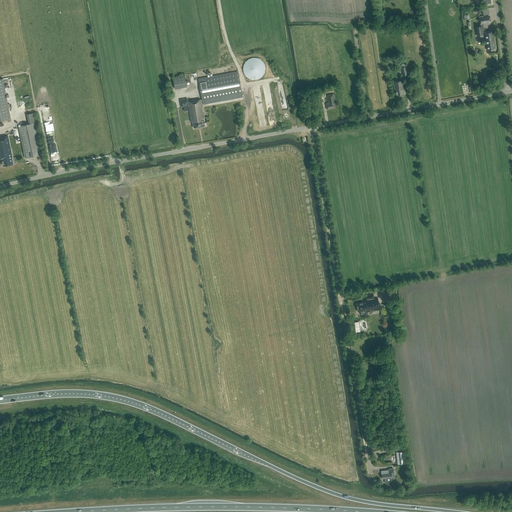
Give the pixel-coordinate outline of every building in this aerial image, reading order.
[(484,15),(479,16),(479,18),(480,24),(490,22),(489,16),(484,17),(484,15)] [(492,31),(484,32),(485,40),(487,40),(488,50),(494,50),(493,46),(494,46),(492,31)] [(243,67),(243,69),(243,70),(243,72),(243,73),(244,74),(245,76),(246,77),(247,78),(248,79),(250,79),(251,80),(253,80),(254,80),(256,80),(257,79),(258,79),(260,78),(261,77),(262,76),(263,75),(264,74),(264,72),(264,71),(264,69),(264,68),(264,66),(263,65),(262,64),(261,63),(260,62),(259,61),(257,60),(256,60),(254,59),(253,59),(251,60),(250,60),(249,60),(247,61),(246,62),(245,63),(244,64),(243,66),(243,67)] [(243,97),(238,72),(198,79),(203,105),(243,97)] [(175,89),(189,87),(187,75),(174,77),(175,89)] [(0,120),(12,118),(5,78),(0,79),(0,120)] [(402,88),(404,88),(402,80),(393,81),(394,89),(395,89),(396,96),(403,95),(402,88)] [(333,99),(335,99),(334,95),(327,96),(328,103),(326,103),(327,109),(335,108),(333,99)] [(205,119),(201,100),(188,102),(187,99),(180,100),(181,107),(188,106),(191,123),(193,122),(194,128),(205,126),(203,119),(205,119)] [(35,123),(33,113),(27,114),(29,124),(35,123)] [(29,124),(18,126),(25,158),(41,155),(35,123),(29,124)] [(12,156),(8,136),(0,137),(0,161),(1,166),(13,164),(12,156)] [(51,159),(60,158),(59,150),(51,151),(51,159)] [(396,289),(387,290),(388,300),(397,299),(396,289)] [(373,294),(368,295),(366,296),(366,300),(362,301),(362,302),(356,303),(358,311),(360,311),(361,315),(364,315),(364,313),(368,312),(379,310),(377,298),(374,299),(373,294)] [(406,463),(405,451),(396,452),(397,464),(406,463)] [(392,482),(391,477),(394,477),(394,472),(390,473),(390,472),(382,473),(383,478),(385,478),(385,483),(392,482)]
